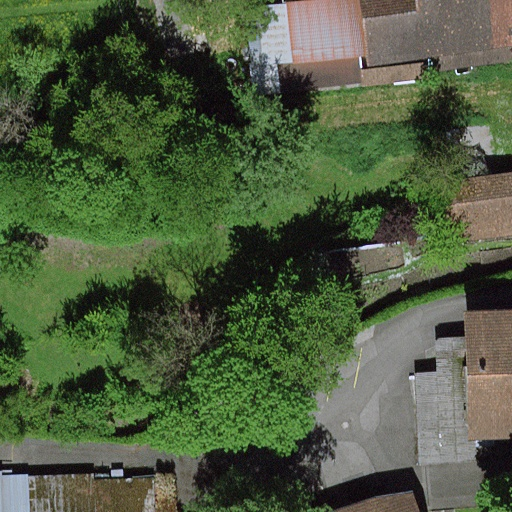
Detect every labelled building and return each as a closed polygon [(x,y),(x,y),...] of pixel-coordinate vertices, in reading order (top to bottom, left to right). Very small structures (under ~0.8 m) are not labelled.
[(370,50),(362,0),(286,0),(266,2),(272,60),(370,50)] [(494,46),(487,0),(362,0),(370,50),(372,65),(494,46)] [(511,0),(487,0),(494,46),(511,43),(511,0)] [(511,246),(511,187),(452,193),(457,251),(511,246)] [(511,305),(462,307),(463,337),(466,436),(483,436),(511,434),(511,305)] [(466,436),(463,337),(445,337),(445,368),(425,368),(428,459),(483,458),(483,436),(466,436)] [(0,511),(150,511),(150,480),(0,479),(0,511)] [(421,511),(410,482),(335,511),(421,511)]
